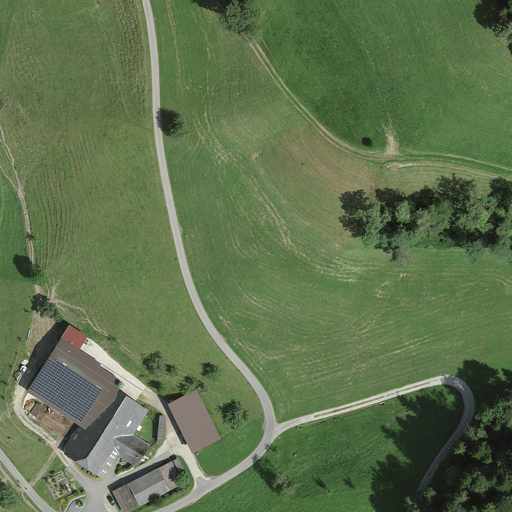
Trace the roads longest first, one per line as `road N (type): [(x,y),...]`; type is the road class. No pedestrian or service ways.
road 1 (unclassified): [(162,511),(249,460),(265,443),(270,418),(186,275),(162,164),(145,0)]
road 2 (track): [(511,174),(347,148),(277,81),(219,0)]
road 3 (track): [(413,511),(464,417),(458,383),(430,382),(270,431)]
